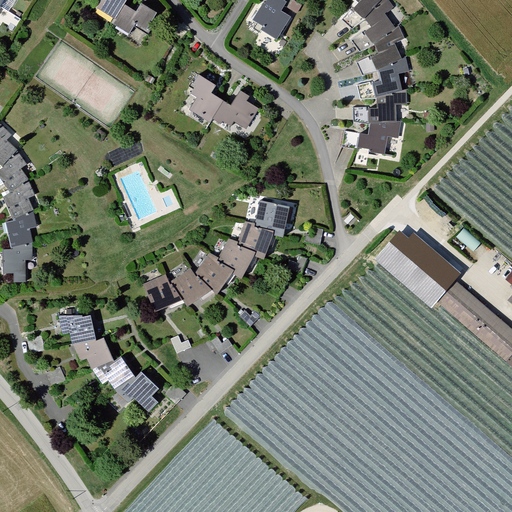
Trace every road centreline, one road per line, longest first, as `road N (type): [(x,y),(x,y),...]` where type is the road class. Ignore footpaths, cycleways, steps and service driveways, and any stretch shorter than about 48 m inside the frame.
road 1 (residential): [(103,511),(345,261)]
road 2 (residential): [(345,261),(309,119),(229,60),(171,0)]
road 3 (unclassified): [(0,389),(91,511)]
road 4 (track): [(421,184),(511,89)]
